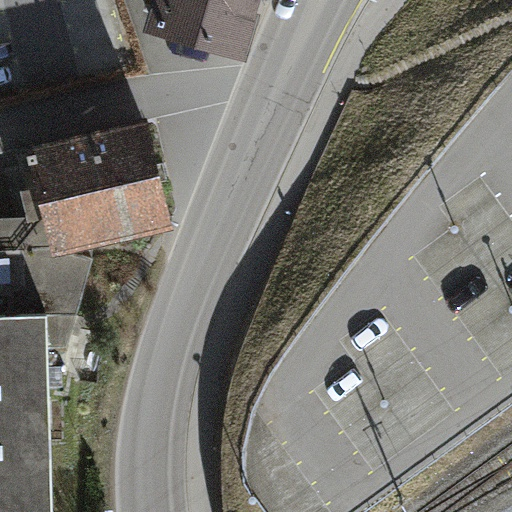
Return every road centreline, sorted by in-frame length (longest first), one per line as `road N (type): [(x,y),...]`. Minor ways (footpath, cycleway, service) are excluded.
road 1 (tertiary): [(265,124),(163,390),(152,511)]
road 2 (residential): [(0,130),(145,98),(227,109),(265,124)]
road 3 (tertiary): [(321,0),(265,124)]
